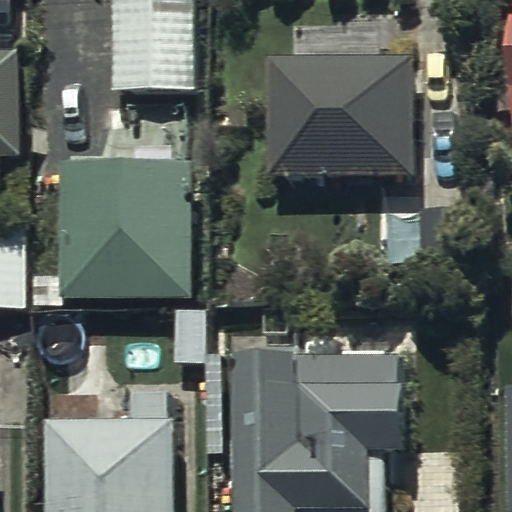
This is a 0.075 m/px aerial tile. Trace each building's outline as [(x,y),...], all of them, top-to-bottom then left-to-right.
[(205,0),(118,0),(115,103),(203,106),(205,0)] [(0,192),(6,193),(6,172),(29,172),(30,67),(0,66),(0,192)] [(420,70),(274,70),(275,191),(420,191),(420,70)] [(143,144),(143,175),(65,176),(66,285),(39,285),(39,312),(210,311),(208,174),(181,175),(181,144),(143,144)] [(478,222),(426,220),(424,271),(476,273),(478,222)] [(33,240),(0,239),(0,322),(32,323),(33,240)] [(244,370),(242,511),(413,511),(415,400),(405,400),(406,371),(244,370)] [(136,401),(136,434),(53,434),(54,511),(185,511),(183,434),(180,434),(176,434),(176,401),(136,401)]
